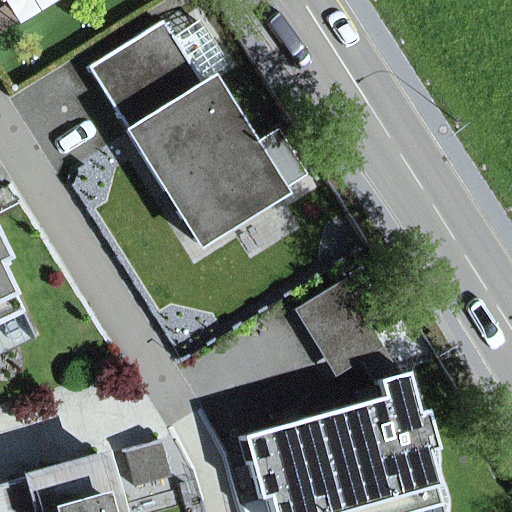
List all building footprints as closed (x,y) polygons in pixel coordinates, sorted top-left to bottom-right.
[(0,0),(17,26),(58,0),(0,0)] [(231,212),(235,219),(278,192),(208,81),(199,86),(159,22),(86,68),(181,221),(213,201),(223,217),(231,212)] [(181,221),(196,244),(235,219),(231,212),(223,217),(213,201),(181,221)] [(0,267),(0,262),(8,259),(0,243),(0,322),(21,312),(0,267)] [(0,354),(34,338),(21,312),(0,322),(0,354)] [(356,404),(327,412),(354,511),(417,511),(440,506),(425,452),(433,450),(422,411),(414,413),(403,373),(374,381),(375,386),(378,398),(356,404)] [(356,404),(378,398),(375,386),(353,392),(356,404)] [(272,415),(275,427),(297,421),(293,409),(272,415)] [(267,511),(354,511),(327,412),(297,421),(275,427),(238,438),(255,500),(264,498),(267,511)] [(123,450),(133,486),(168,477),(158,440),(123,450)] [(115,511),(100,457),(0,484),(0,511),(115,511)]
